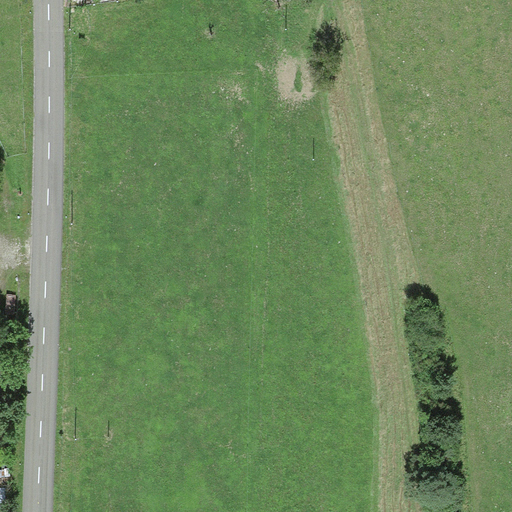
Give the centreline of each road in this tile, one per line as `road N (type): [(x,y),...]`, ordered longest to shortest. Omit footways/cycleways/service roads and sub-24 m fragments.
road 1 (track): [(333,0),(404,338),(422,511)]
road 2 (tertiary): [(37,511),(49,0)]
